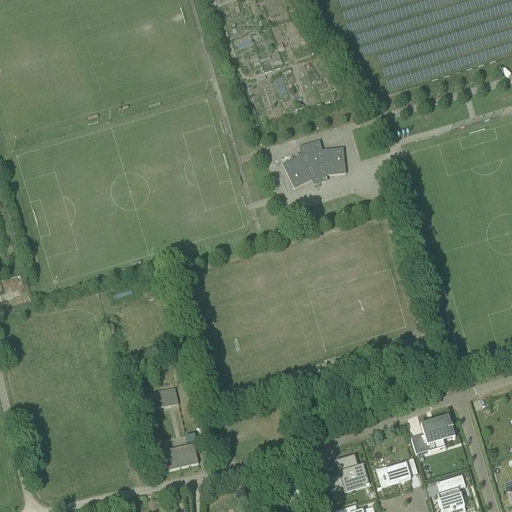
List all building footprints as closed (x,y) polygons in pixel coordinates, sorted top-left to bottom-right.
[(311,182),(313,181),(314,184),(324,181),(324,177),(326,177),(326,178),(345,176),(342,150),(319,153),(316,144),(319,143),(298,149),(301,149),(303,155),(281,166),(294,191),(311,182)] [(417,228),(414,228),(415,231),(408,234),(423,288),(431,286),(432,289),(435,288),(417,228)] [(174,390),(149,395),(152,408),(152,412),(177,406),(176,402),(175,398),(174,390)] [(452,439),(452,440),(452,441),(454,440),(451,430),(452,430),(452,428),(451,428),(448,421),(446,421),(446,419),(444,420),(433,423),(434,425),(430,427),(429,424),(429,422),(427,423),(428,425),(429,427),(421,429),(423,436),(411,440),(410,440),(415,457),(416,457),(416,456),(428,453),(428,454),(430,453),(430,452),(429,453),(427,446),(443,441),(452,439)] [(198,466),(195,456),(193,446),(162,453),(167,473),(198,466)] [(339,477),(327,480),(331,492),(342,488),(357,484),(359,489),(364,487),(369,486),(363,467),(363,466),(363,465),(357,467),(354,457),(336,462),(339,473),(337,473),(337,474),(338,474),(339,477)] [(391,471),(383,473),(384,476),(388,488),(410,482),(409,479),(417,476),(412,461),(404,464),(404,467),(391,471)] [(267,477),(265,478),(262,478),(266,497),(271,496),(267,477)] [(448,493),(437,497),(441,511),(450,511),(452,511),(451,511),(453,511),(453,510),(463,507),(458,491),(465,489),(463,482),(461,483),(460,479),(462,479),(461,478),(459,478),(460,483),(453,485),(453,484),(452,484),(452,485),(448,486),(448,485),(447,486),(449,493),(448,494),(448,493)]
